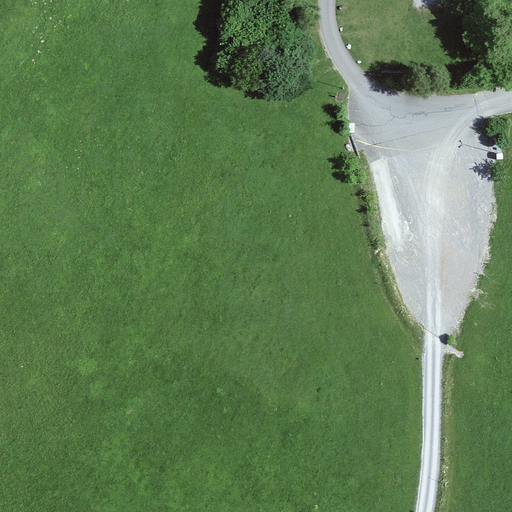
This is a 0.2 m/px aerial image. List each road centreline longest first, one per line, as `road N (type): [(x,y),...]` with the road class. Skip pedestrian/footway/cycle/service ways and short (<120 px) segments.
road 1 (track): [(391,125),(436,324),(434,463),(425,511)]
road 2 (track): [(391,125),(344,63),(329,0)]
road 3 (unclassified): [(511,97),(391,125)]
